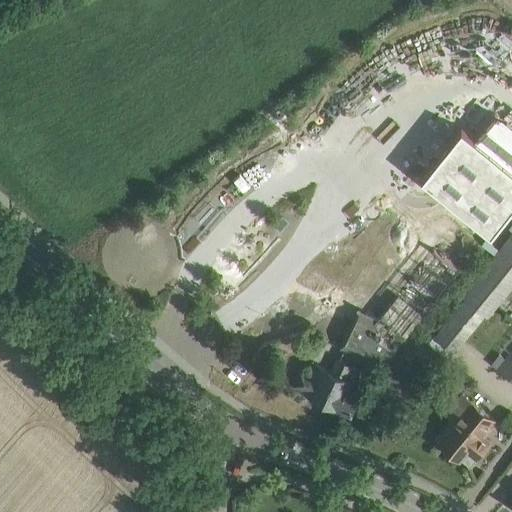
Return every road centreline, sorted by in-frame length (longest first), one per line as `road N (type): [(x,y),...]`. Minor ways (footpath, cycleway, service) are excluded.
road 1 (tertiary): [(242,437),(161,379),(0,233)]
road 2 (tertiary): [(419,511),(242,437)]
